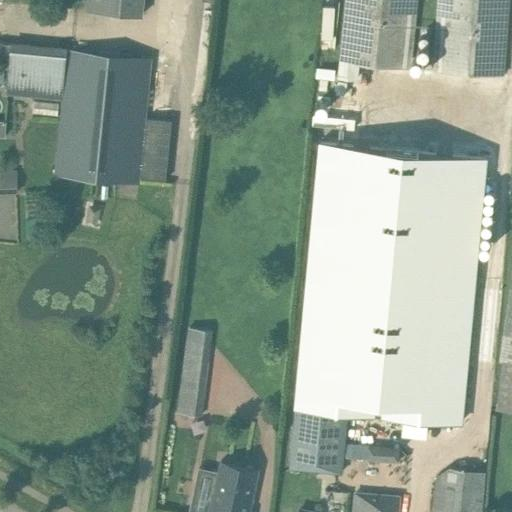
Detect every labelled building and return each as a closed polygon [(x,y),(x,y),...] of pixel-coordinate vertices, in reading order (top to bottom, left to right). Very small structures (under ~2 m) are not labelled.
[(87,0),(87,9),(141,15),(142,0),(87,0)] [(419,0),(346,0),(340,60),(412,67),(419,0)] [(438,0),(433,69),(503,74),(508,0),(438,0)] [(55,173),(139,182),(152,57),(12,41),(7,93),(62,99),(55,173)] [(0,169),(0,191),(18,191),(17,169),(0,169)] [(511,279),(501,360),(503,360),(497,409),(511,411),(511,279)] [(177,412),(203,415),(214,342),(187,338),(177,412)] [(296,405),(290,468),(341,473),(347,410),(296,405)] [(368,460),(398,462),(399,446),(369,444),(368,460)] [(249,511),(258,467),(221,460),(210,511),(249,511)] [(481,511),(485,471),(450,466),(436,476),(432,511),(481,511)] [(398,511),(400,495),(356,492),(354,511),(398,511)] [(511,511),(511,503),(503,509),(504,511),(511,511)]
